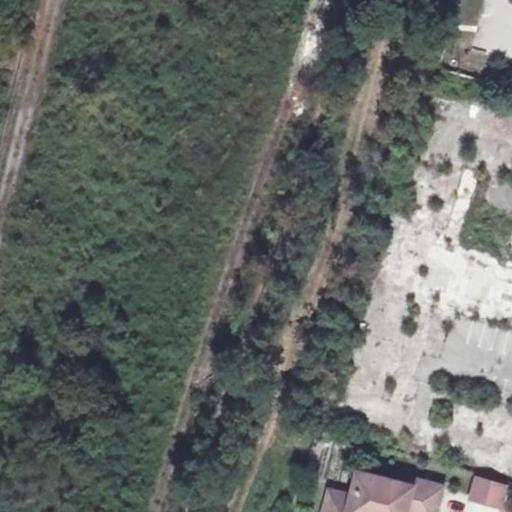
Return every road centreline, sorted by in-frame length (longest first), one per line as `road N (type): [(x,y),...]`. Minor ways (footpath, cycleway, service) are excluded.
road 1 (track): [(323,0),(154,511)]
road 2 (track): [(0,227),(53,0)]
